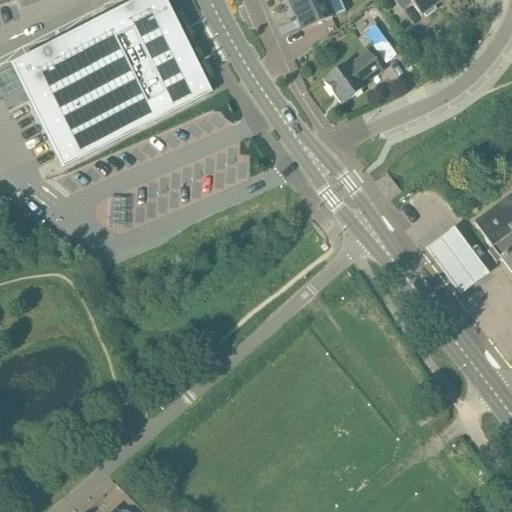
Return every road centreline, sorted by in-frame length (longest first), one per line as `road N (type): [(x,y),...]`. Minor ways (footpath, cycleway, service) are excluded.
road 1 (unclassified): [(58,511),(368,236)]
road 2 (residential): [(511,31),(487,67),(456,90),(374,130),(306,151)]
road 3 (secondary): [(495,391),(368,236)]
road 4 (secondary): [(286,124),(211,0)]
road 5 (residential): [(286,124),(269,45),(249,0)]
